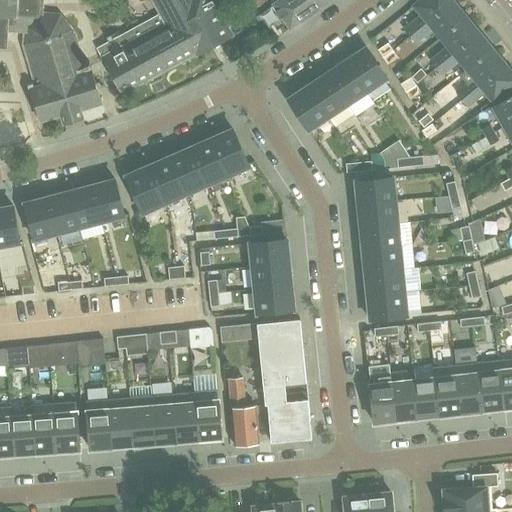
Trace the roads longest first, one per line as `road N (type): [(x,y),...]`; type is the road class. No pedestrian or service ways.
road 1 (residential): [(248,86),(316,205),(342,463)]
road 2 (residential): [(248,86),(125,143),(0,177)]
road 3 (residential): [(163,481),(342,463)]
road 4 (residential): [(0,494),(163,481)]
road 5 (residential): [(373,0),(248,86)]
